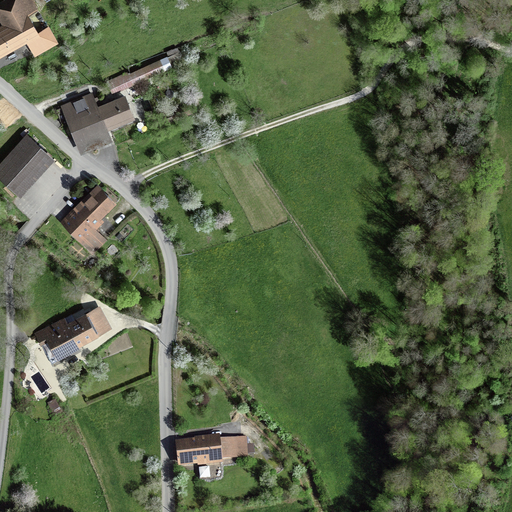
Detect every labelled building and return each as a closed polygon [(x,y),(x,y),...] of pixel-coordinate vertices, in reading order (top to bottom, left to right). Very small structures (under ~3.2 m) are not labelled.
[(0,55),(26,41),(34,55),(58,42),(49,25),(38,30),(29,14),(39,9),(33,0),(0,0),(0,20),(2,23),(0,23),(0,55)] [(127,71),(106,81),(112,94),(185,60),(178,46),(166,52),(167,55),(131,72),(130,70),(127,72),(127,71)] [(92,91),(60,104),(80,153),(113,140),(108,128),(135,117),(125,93),(103,102),(100,95),(94,97),(92,91)] [(192,112),(190,107),(159,119),(161,124),(192,112)] [(27,132),(0,160),(0,177),(20,196),(55,157),(27,132)] [(98,182),(59,220),(93,254),(108,239),(96,228),(105,219),(102,216),(117,202),(98,182)] [(42,345),(51,363),(54,362),(56,365),(83,351),(79,345),(112,327),(99,304),(67,321),(65,316),(34,333),(35,335),(31,337),(32,339),(37,337),(41,345),(42,345)] [(194,438),(175,440),(177,466),(197,464),(198,465),(223,463),(223,466),(237,465),(236,458),(248,457),(248,454),(255,454),(254,444),(249,444),(249,437),(246,437),(246,436),(220,438),(220,434),(194,436),(194,438)]
